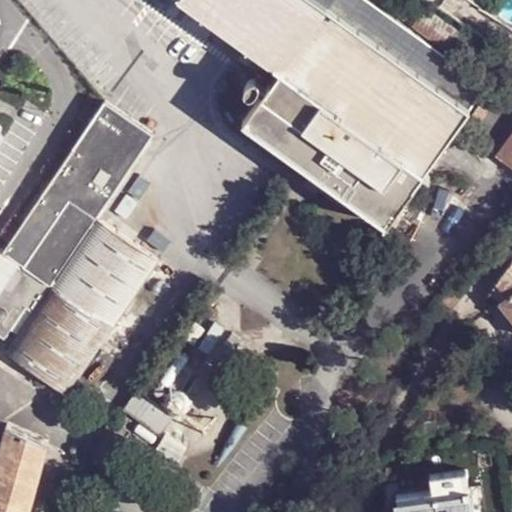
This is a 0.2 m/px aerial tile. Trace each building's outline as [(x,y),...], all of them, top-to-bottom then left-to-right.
[(371,0),(188,0),(283,65),(433,167),(489,86),(371,0)] [(382,0),(409,18),(423,0),(382,0)] [(478,37),(432,4),(418,25),(463,57),(478,37)] [(395,222),(433,167),(283,65),(245,120),(395,222)] [(248,95),(252,95),(259,88),(261,84),(262,83),(262,79),(259,76),(254,76),(245,90),(245,92),(248,95)] [(153,131),(108,104),(6,255),(17,259),(0,284),(0,332),(6,336),(28,304),(35,308),(8,354),(68,394),(83,375),(99,384),(107,377),(115,362),(101,350),(156,263),(96,217),(153,131)] [(511,162),(511,142),(503,156),(511,162)] [(511,261),(492,289),(511,314),(511,261)] [(140,390),(126,409),(162,435),(175,417),(140,390)] [(0,511),(28,511),(50,442),(8,427),(2,448),(0,447),(0,511)] [(434,491),(399,497),(401,506),(401,511),(474,511),(472,494),(468,471),(432,476),(434,491)] [(472,494),(474,511),(487,511),(485,492),(472,494)]
